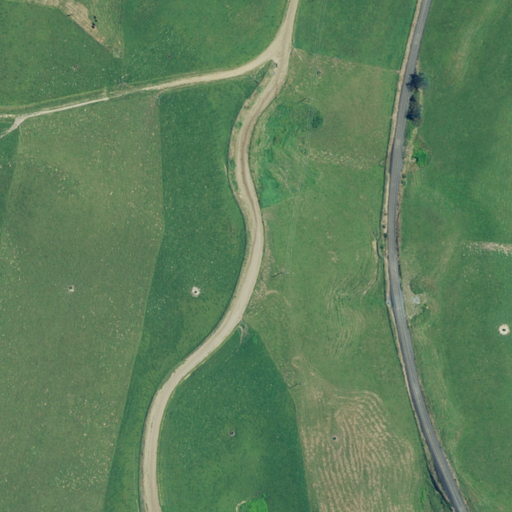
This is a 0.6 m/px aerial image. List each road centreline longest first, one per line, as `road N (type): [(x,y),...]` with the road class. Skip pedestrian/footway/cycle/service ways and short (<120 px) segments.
road 1 (track): [(290,0),(273,76),(240,145),(253,227),(246,279),(224,324),(158,403),(149,474),(156,511)]
road 2 (track): [(274,55),(63,107),(0,113)]
